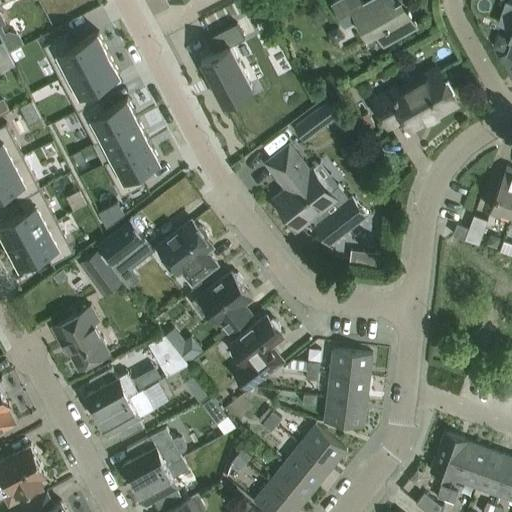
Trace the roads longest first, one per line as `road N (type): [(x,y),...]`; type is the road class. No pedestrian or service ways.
road 1 (residential): [(120,0),(218,192),(305,293),(416,319)]
road 2 (residential): [(110,511),(0,296)]
road 3 (residential): [(416,319),(428,208),(444,170),(463,144),(511,121)]
road 4 (residential): [(348,511),(394,448),(411,394)]
road 5 (residential): [(454,0),(457,20),(511,113)]
